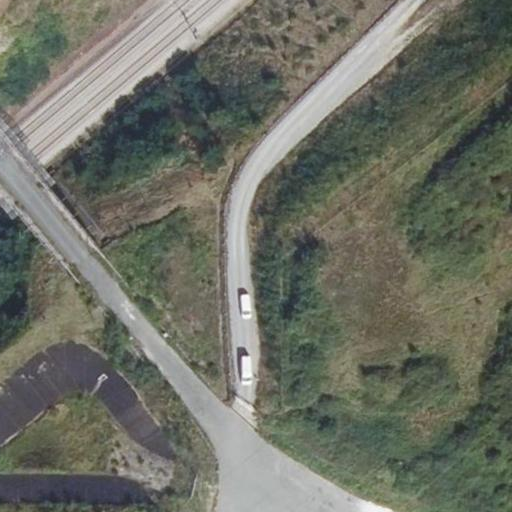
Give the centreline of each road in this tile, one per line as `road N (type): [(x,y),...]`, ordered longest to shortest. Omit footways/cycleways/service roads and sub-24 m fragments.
road 1 (track): [(511,55),(239,268)]
road 2 (track): [(275,147),(449,0)]
